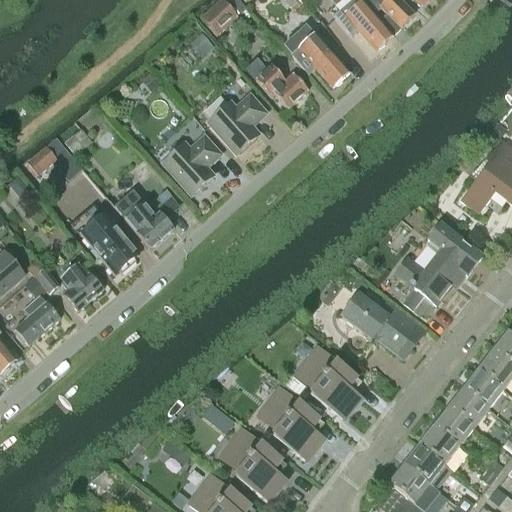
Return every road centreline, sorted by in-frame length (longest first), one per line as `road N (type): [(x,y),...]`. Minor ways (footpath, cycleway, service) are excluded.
road 1 (residential): [(0,405),(457,0)]
road 2 (residential): [(321,511),(502,282)]
road 3 (unknown): [(0,155),(129,49),(170,0)]
